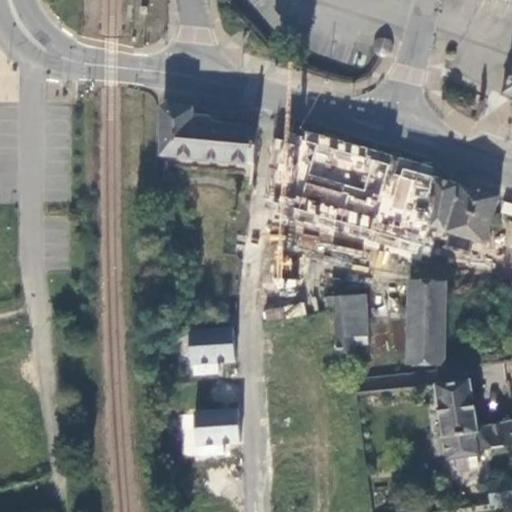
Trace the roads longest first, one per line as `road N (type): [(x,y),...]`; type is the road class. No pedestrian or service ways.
road 1 (residential): [(38,50),(29,104),(30,276),(61,511)]
road 2 (residential): [(275,99),(253,249),(256,511)]
road 3 (tertiary): [(188,80),(73,65),(38,50)]
road 4 (residential): [(393,131),(425,0)]
road 5 (tertiary): [(393,131),(511,169)]
road 6 (tertiary): [(393,131),(275,99)]
